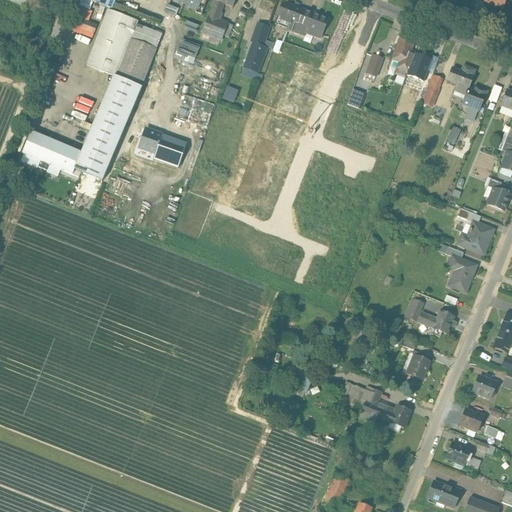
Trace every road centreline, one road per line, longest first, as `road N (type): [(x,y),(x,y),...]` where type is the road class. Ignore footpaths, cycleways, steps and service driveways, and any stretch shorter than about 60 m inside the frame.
road 1 (unclassified): [(404,511),(511,230)]
road 2 (residential): [(6,153),(67,0)]
road 3 (residential): [(309,140),(376,4)]
road 4 (residential): [(511,56),(376,4)]
